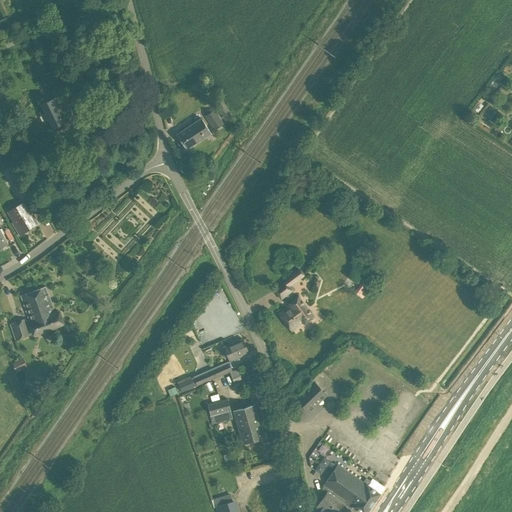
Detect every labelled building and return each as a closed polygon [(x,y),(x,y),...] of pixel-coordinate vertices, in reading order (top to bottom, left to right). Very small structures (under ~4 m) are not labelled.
[(0,41),(0,50),(6,48),(7,49),(17,44),(14,38),(4,43),(3,41),(0,41)] [(41,81),(47,93),(61,86),(55,74),(41,81)] [(490,84),(495,87),(501,79),(496,75),(490,84)] [(45,110),(40,112),(46,124),(50,122),(53,128),(64,123),(63,121),(74,116),(64,94),(42,104),(45,110)] [(214,111),(206,117),(215,130),(223,125),(214,111)] [(201,119),(177,134),(187,149),(211,134),(201,119)] [(7,169),(16,183),(13,185),(21,199),(32,192),(24,179),(15,164),(7,169)] [(20,234),(38,223),(30,211),(29,212),(23,203),(8,212),(14,222),(13,223),(20,234)] [(66,257),(60,261),(64,266),(70,261),(66,257)] [(305,274),(312,283),(311,284),(313,288),(319,283),(309,271),(305,274)] [(358,281),(363,284),(356,293),(361,297),(371,285),(361,278),(358,281)] [(281,300),(292,292),(284,281),(272,290),(281,300)] [(54,313),(45,287),(21,295),(31,325),(30,325),(33,334),(63,324),(58,312),(54,313)] [(304,324),(314,317),(298,296),(289,303),(290,305),(278,314),(291,331),(303,322),(304,324)] [(26,318),(10,324),(15,340),(31,335),(26,318)] [(243,338),(224,346),(230,361),(249,353),(243,338)] [(232,371),(228,362),(193,377),(197,386),(209,381),(232,371)] [(230,372),(234,382),(241,379),(237,369),(230,372)] [(190,378),(178,384),(181,392),(194,387),(190,378)] [(296,400),(307,411),(325,395),(314,383),(296,400)] [(227,399),(207,404),(210,416),(223,412),(225,420),(232,418),(227,399)] [(264,437),(255,405),(233,411),(242,443),(264,437)] [(323,439),(346,454),(338,466),(335,463),(319,487),(327,493),(316,508),(322,511),(337,511),(343,504),(351,510),(352,507),(359,511),(367,511),(380,494),(367,485),(347,471),(355,460),(360,463),(371,447),(334,422),(323,439)] [(230,495),(214,500),(216,506),(232,501),(230,495)] [(232,501),(216,506),(216,507),(217,511),(235,511),(235,509),(232,501)]
